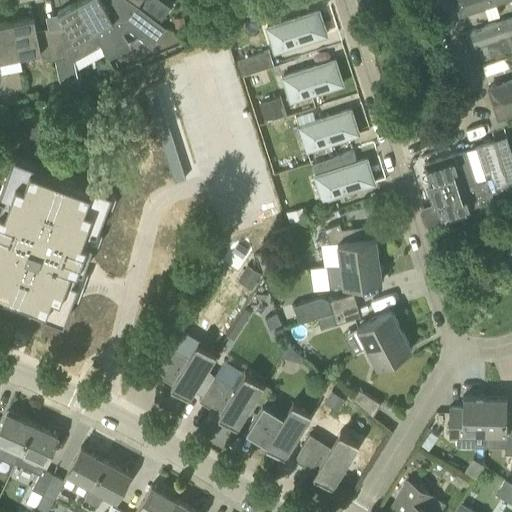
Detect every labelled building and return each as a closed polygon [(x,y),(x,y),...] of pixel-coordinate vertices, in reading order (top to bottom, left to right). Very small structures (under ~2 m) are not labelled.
[(79,0),(77,2),(94,32),(104,49),(106,48),(126,37),(123,33),(129,29),(152,47),(166,28),(138,6),(129,0),(111,0),(106,8),(101,0),(79,0)] [(166,0),(144,0),(143,3),(163,19),(173,6),(166,0)] [(511,0),(460,0),(465,19),(511,5),(511,0)] [(62,31),(50,34),(55,59),(63,95),(78,89),(72,59),(99,44),(103,50),(104,49),(94,32),(77,2),(57,12),(68,31),(62,32),(62,31)] [(327,34),(319,10),(267,27),(275,51),(327,34)] [(12,21),(19,56),(41,51),(43,61),(55,59),(50,34),(38,36),(34,17),(12,21)] [(511,18),(470,31),(479,59),(511,48),(511,18)] [(0,70),(0,69),(0,59),(19,56),(12,21),(0,23),(0,70)] [(270,52),(243,60),(247,73),(274,65),(270,52)] [(335,59),(283,76),(291,101),(343,84),(335,59)] [(511,81),(487,89),(497,122),(511,117),(511,81)] [(159,93),(156,85),(145,89),(147,97),(159,93)] [(147,97),(150,104),(161,101),(159,93),(147,97)] [(258,101),(264,121),(285,114),(279,95),(258,101)] [(164,109),(161,101),(150,104),(152,112),(164,109)] [(164,109),(152,112),(155,120),(166,116),(164,109)] [(359,133),(351,109),(299,126),(307,150),(359,133)] [(157,127),(169,124),(166,116),(155,120),(157,127)] [(157,127),(160,135),(171,131),(169,124),(157,127)] [(171,131),(160,135),(162,143),(174,139),(171,131)] [(511,191),(511,145),(509,136),(478,145),(495,197),(511,191)] [(162,143),(164,150),(176,146),(174,139),(162,143)] [(178,154),(176,146),(164,150),(167,158),(178,154)] [(446,152),(426,157),(441,210),(461,204),(446,152)] [(181,162),(178,154),(167,158),(169,165),(181,162)] [(0,297),(63,321),(111,192),(13,155),(0,190),(0,297)] [(374,183),(366,158),(314,175),(322,200),(374,183)] [(172,173),(183,169),(181,162),(169,165),(172,173)] [(186,177),(183,169),(172,173),(174,181),(185,177),(186,177)] [(487,178),(475,182),(482,204),(494,200),(487,178)] [(482,204),(475,182),(462,186),(469,208),(482,204)] [(340,264),(379,258),(375,236),(374,236),(354,239),(353,227),(342,228),(339,222),(324,228),(330,243),(337,240),(338,249),(340,264)] [(380,281),(382,281),(379,258),(340,264),(326,266),(329,287),(380,280),(380,281)] [(299,321),(332,310),(332,312),(357,304),(353,292),(352,292),(352,293),(330,300),(321,295),(293,304),(299,321)] [(357,304),(332,312),(336,323),(360,316),(361,316),(357,304)] [(357,327),(367,346),(401,328),(390,308),(389,309),(390,309),(357,327)] [(412,348),(401,328),(367,346),(377,366),(410,349),(412,348)] [(152,369),(172,383),(171,385),(189,396),(216,353),(198,342),(188,357),(167,344),(152,369)] [(199,399),(220,412),(219,414),(237,426),(264,383),(245,371),(236,387),(215,374),(199,399)] [(380,402),(359,388),(352,398),(373,415),(381,402),(380,401),(380,402)] [(462,431),(484,432),(485,396),(463,396),(462,407),(449,406),(449,437),(462,437),(462,431)] [(511,412),(507,412),(507,396),(485,396),(484,432),(484,445),(504,445),(504,452),(511,451),(511,412)] [(247,429),(267,442),(266,444),(284,455),(311,412),(293,401),(283,416),(263,403),(247,429)] [(0,440),(20,449),(32,423),(7,411),(0,425),(0,440)] [(58,434),(32,423),(20,449),(46,461),(58,434)] [(294,458),(315,471),(314,473),(332,485),(359,442),(340,431),(331,446),(310,433),(294,458)] [(92,485),(106,459),(81,446),(67,471),(92,485)] [(130,473),(106,459),(92,485),(85,498),(98,505),(105,492),(117,498),(130,473)] [(43,494),(53,473),(42,468),(32,488),(43,494)] [(53,473),(43,494),(37,506),(47,511),(64,479),(53,473)] [(511,478),(508,476),(497,491),(511,500),(511,478)] [(439,511),(446,503),(432,494),(408,480),(392,506),(401,511),(439,511)] [(141,511),(168,511),(176,498),(151,484),(137,510),(141,511)] [(453,511),(475,511),(469,508),(478,495),(469,490),(461,503),(460,502),(453,511)] [(200,511),(176,498),(168,511),(200,511)]
